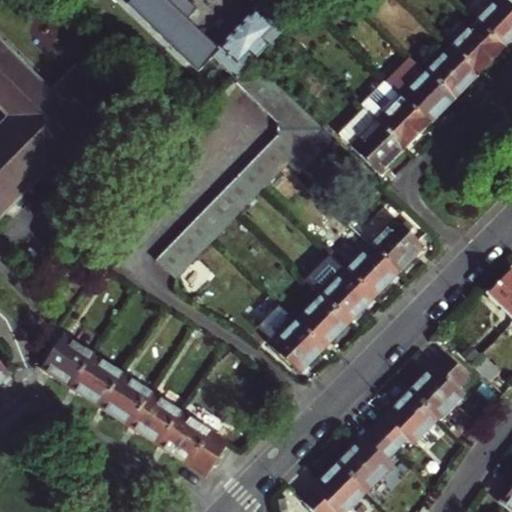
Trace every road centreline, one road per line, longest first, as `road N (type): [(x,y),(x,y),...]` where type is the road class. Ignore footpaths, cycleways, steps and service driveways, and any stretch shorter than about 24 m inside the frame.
road 1 (residential): [(223,511),(511,221)]
road 2 (residential): [(0,426),(41,391),(205,511)]
